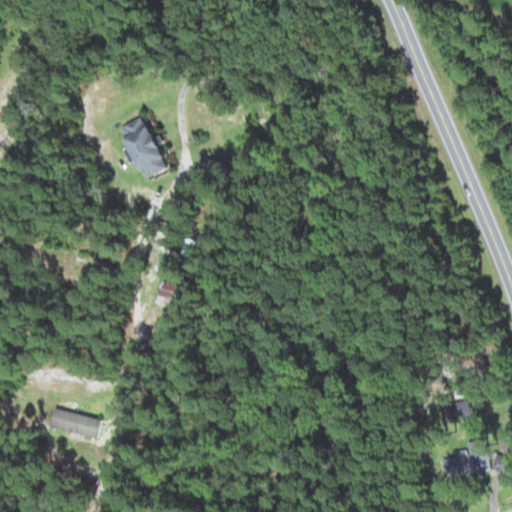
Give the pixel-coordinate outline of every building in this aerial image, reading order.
[(216,111),(231,152),(252,144),(237,103),(216,111)] [(128,129),(151,180),(176,169),(152,118),(128,129)] [(194,288),(169,280),(161,303),(186,311),(194,288)] [(455,449),(462,476),(496,468),(490,441),(455,449)] [(55,453),(92,464),(95,456),(57,445),(55,453)]
